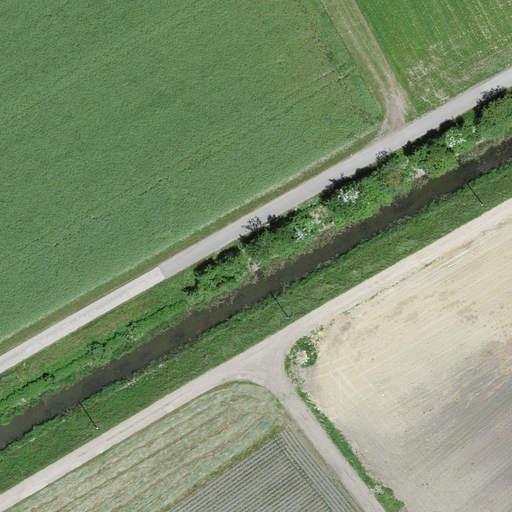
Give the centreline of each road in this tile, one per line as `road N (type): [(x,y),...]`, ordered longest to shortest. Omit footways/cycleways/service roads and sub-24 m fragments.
road 1 (track): [(0,511),(511,210)]
road 2 (track): [(511,79),(0,368)]
road 3 (track): [(374,511),(253,361)]
